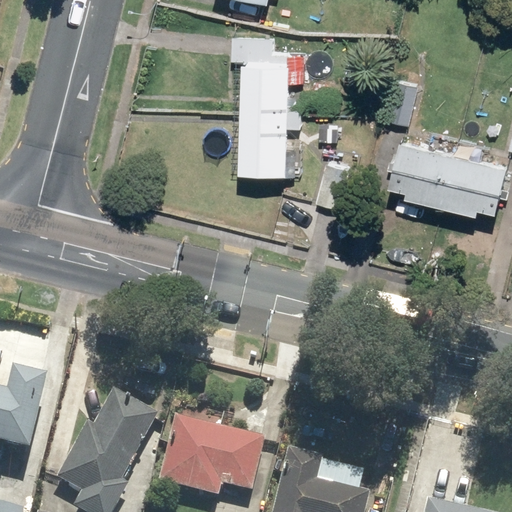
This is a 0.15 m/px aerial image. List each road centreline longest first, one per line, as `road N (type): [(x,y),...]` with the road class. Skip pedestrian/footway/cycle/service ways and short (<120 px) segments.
road 1 (secondary): [(511,356),(29,234)]
road 2 (residential): [(86,0),(29,234)]
